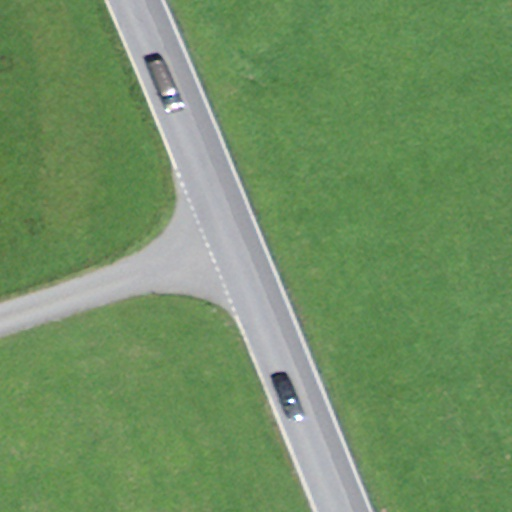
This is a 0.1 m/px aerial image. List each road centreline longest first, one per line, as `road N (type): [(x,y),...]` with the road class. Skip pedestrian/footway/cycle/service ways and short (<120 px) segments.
road 1 (tertiary): [(233,244),(337,511)]
road 2 (tertiary): [(130,0),(233,244)]
road 3 (unclassified): [(233,244),(0,317)]
